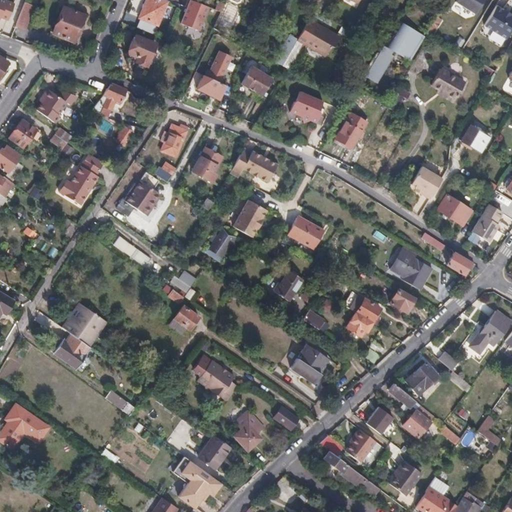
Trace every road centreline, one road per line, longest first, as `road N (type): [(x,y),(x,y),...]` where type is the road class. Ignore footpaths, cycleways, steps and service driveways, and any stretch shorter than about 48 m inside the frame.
road 1 (residential): [(176,105),(313,161),(493,273)]
road 2 (residential): [(0,363),(169,103)]
road 3 (residential): [(493,273),(284,461)]
road 4 (unknown): [(204,330),(329,420)]
